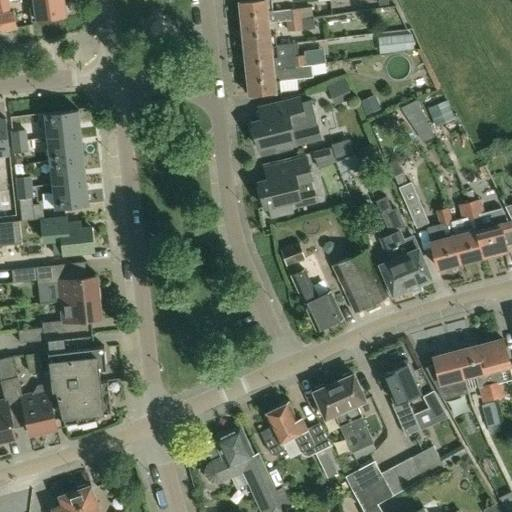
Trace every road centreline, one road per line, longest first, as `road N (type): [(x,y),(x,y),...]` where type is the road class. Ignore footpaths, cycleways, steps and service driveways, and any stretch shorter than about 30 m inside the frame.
road 1 (residential): [(154,426),(117,79)]
road 2 (residential): [(291,365),(231,220),(216,98)]
road 3 (unclassified): [(291,365),(410,312),(511,284)]
road 4 (residential): [(154,426),(0,476)]
road 5 (residential): [(154,426),(291,365)]
